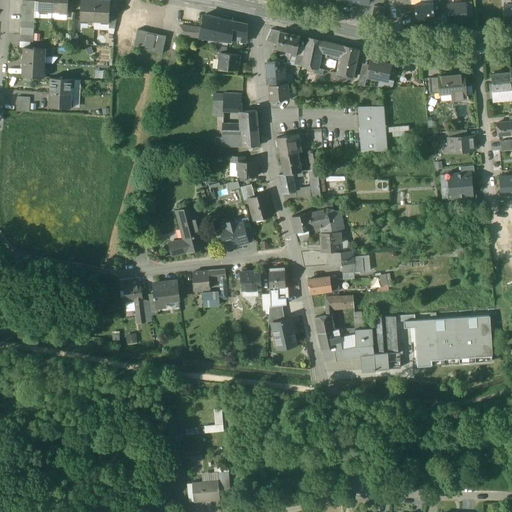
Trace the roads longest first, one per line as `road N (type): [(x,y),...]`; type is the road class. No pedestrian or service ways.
road 1 (residential): [(246,6),(255,20),(267,144),(348,477),(380,493),(511,496)]
road 2 (residential): [(475,42),(499,311)]
road 3 (tertiary): [(246,6),(396,41),(475,42)]
